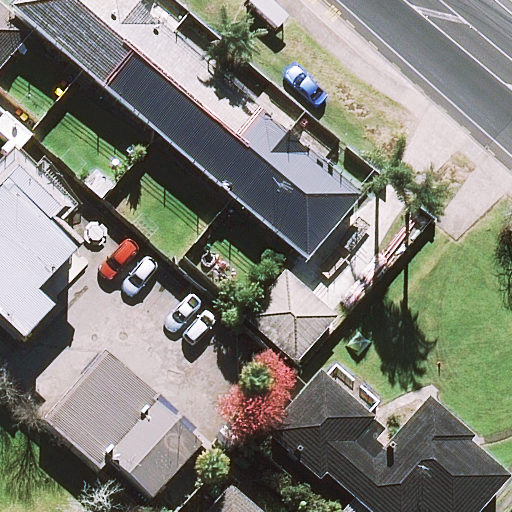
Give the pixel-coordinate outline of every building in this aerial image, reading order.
[(310,127),(292,149),(161,39),(180,17),(159,0),(19,0),(6,16),(0,11),(0,73),(31,37),(303,265),(356,202),(315,168),(333,147),(310,127)] [(288,19),(265,0),(251,0),(247,5),(277,33),(288,19)] [(64,216),(12,165),(0,177),(0,336),(14,350),(45,319),(28,303),(73,257),(48,233),(64,216)] [(333,322),(286,278),(250,316),(297,361),(333,322)] [(200,450),(108,361),(44,427),(94,475),(106,463),(148,504),(200,450)] [(388,446),(362,423),(380,403),(342,369),(325,389),(314,380),(262,438),(318,489),(325,481),(359,511),(480,511),(506,484),(422,408),(388,446)] [(238,511),(223,498),(210,511),(238,511)]
